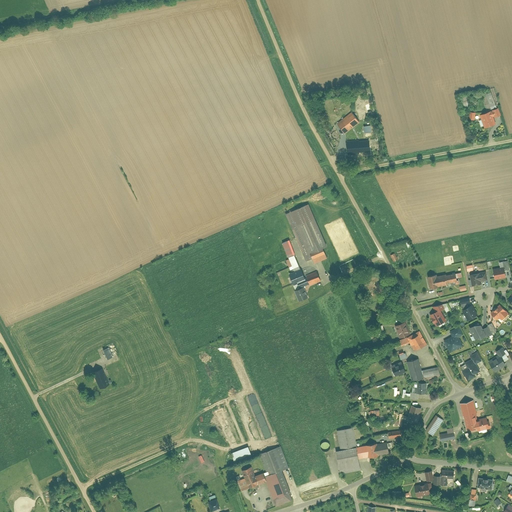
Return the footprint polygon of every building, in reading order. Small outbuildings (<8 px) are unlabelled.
[(469,105),(466,94),(460,96),(463,107),(469,105)] [(480,114),(484,127),(494,124),(492,117),(500,114),(498,107),(490,110),(480,114)] [(352,111),(335,125),(342,133),(359,120),(352,111)] [(369,141),(346,142),(347,152),(369,152),(369,141)] [(328,258),(325,253),(331,250),(311,204),(286,214),(306,261),(313,258),(315,264),(328,258)] [(291,248),(285,251),(293,271),(299,268),(291,248)] [(492,269),(494,279),(506,277),(505,270),(509,269),(507,260),(502,261),(503,267),(492,269)] [(297,282),(305,279),(301,269),(290,274),(294,283),(297,282)] [(306,275),(307,277),(305,279),(297,282),(300,288),(295,290),(300,301),(308,297),(303,285),(310,282),(311,285),(321,280),(317,271),(306,275)] [(478,271),(469,274),(473,286),(481,283),(480,281),(488,279),(486,271),(479,273),(478,271)] [(455,272),(427,278),(429,286),(457,281),(455,272)] [(470,303),(462,309),(469,319),(477,314),(470,303)] [(435,324),(445,319),(440,309),(443,307),(442,304),(433,308),(435,310),(429,313),(435,324)] [(500,304),(491,311),(495,315),(497,313),(501,319),(508,313),(500,304)] [(404,322),(397,324),(401,334),(407,332),(404,322)] [(476,339),(485,335),(488,338),(498,332),(493,323),(483,329),(480,323),(470,328),(476,339)] [(445,341),(450,353),(462,348),(458,338),(461,336),(458,328),(451,332),(454,338),(445,341)] [(424,342),(418,331),(400,341),(402,346),(409,342),(412,349),(424,342)] [(107,346),(95,352),(99,360),(106,357),(108,363),(113,360),(107,346)] [(490,362),(497,371),(506,365),(501,358),(504,355),(508,361),(511,358),(507,351),(504,353),(501,349),(497,352),(499,356),(490,362)] [(474,374),(481,371),(477,363),(481,361),(477,353),(472,356),(475,363),(469,366),(470,367),(463,370),(468,381),(476,377),(474,374)] [(407,359),(411,379),(439,373),(437,366),(421,369),(419,357),(407,359)] [(403,371),(401,364),(390,368),(392,375),(403,371)] [(101,367),(90,372),(98,387),(109,382),(101,367)] [(426,381),(416,381),(416,391),(425,391),(426,381)] [(486,415),(476,418),(471,399),(460,402),(467,428),(478,425),(478,427),(489,425),(486,415)] [(420,409),(411,406),(407,420),(416,422),(420,409)] [(434,415),(425,429),(432,433),(441,420),(434,415)] [(335,448),(338,471),(361,467),(359,456),(388,452),(387,442),(375,444),(375,442),(359,444),(356,426),(340,429),(343,447),(335,448)] [(410,427),(387,432),(389,438),(411,433),(410,427)] [(453,431),(439,433),(440,441),(454,438),(453,431)] [(330,446),(330,445),(330,443),(329,442),(328,441),(327,440),(326,440),(325,440),(324,441),(323,442),(322,443),(322,445),(322,446),(322,447),(323,448),(324,449),(326,449),(328,448),(329,448),(330,446)] [(245,478),(238,481),(242,490),(265,480),(275,505),(291,498),(280,470),(289,466),(278,441),(261,448),(271,473),(266,476),(264,472),(256,475),(252,467),(242,471),(245,478)] [(232,450),(235,458),(250,452),(246,444),(232,450)] [(439,470),(439,474),(434,474),(434,482),(447,483),(447,479),(452,480),(452,471),(439,470)] [(395,475),(384,480),(386,484),(397,478),(395,475)] [(494,478),(479,476),(478,486),(494,489),(495,483),(493,483),(494,478)] [(427,482),(415,485),(416,494),(429,491),(427,482)] [(208,501),(212,511),(220,509),(217,498),(208,501)]
